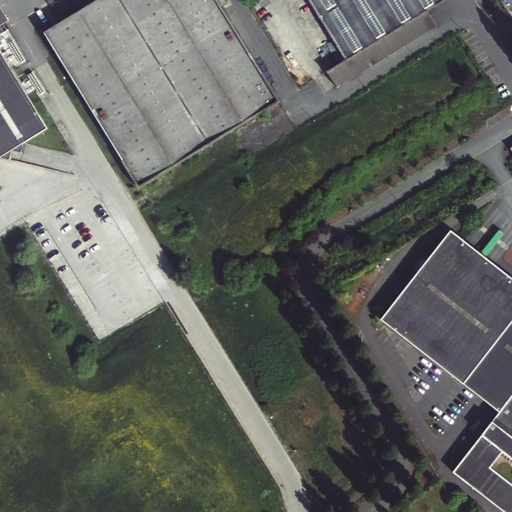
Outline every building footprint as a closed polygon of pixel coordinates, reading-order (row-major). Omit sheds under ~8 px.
[(0,50),(0,25),(12,18),(0,0),(0,157),(1,157),(10,159),(12,150),(21,152),(23,143),(48,127),(0,50)] [(100,0),(46,33),(141,189),(280,103),(254,60),(216,0),(100,0)] [(216,0),(254,60),(261,56),(235,13),(236,12),(228,0),(216,0)] [(308,0),(347,61),(427,12),(444,2),(443,0),(308,0)] [(347,61),(327,74),(336,88),(436,27),(427,12),(347,61)] [(479,243),(494,223),(490,220),(475,240),(479,243)] [(511,511),(511,278),(453,233),(384,323),(502,414),(456,475),(504,511),(511,511)]
